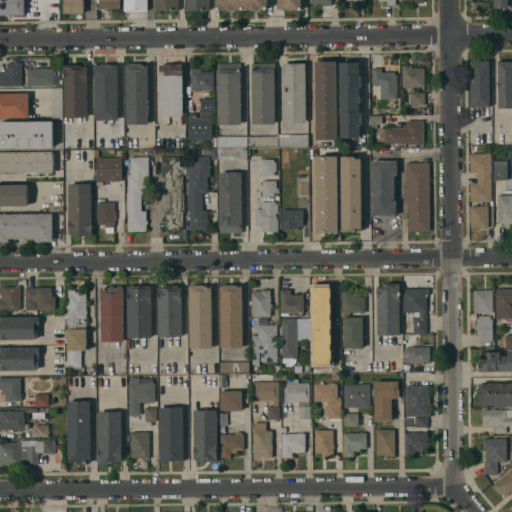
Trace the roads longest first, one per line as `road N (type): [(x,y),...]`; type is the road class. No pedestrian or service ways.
road 1 (residential): [(0,262),(511,254)]
road 2 (residential): [(511,36),(0,40)]
road 3 (residential): [(451,0),(456,489)]
road 4 (residential): [(475,511),(456,489),(0,489)]
